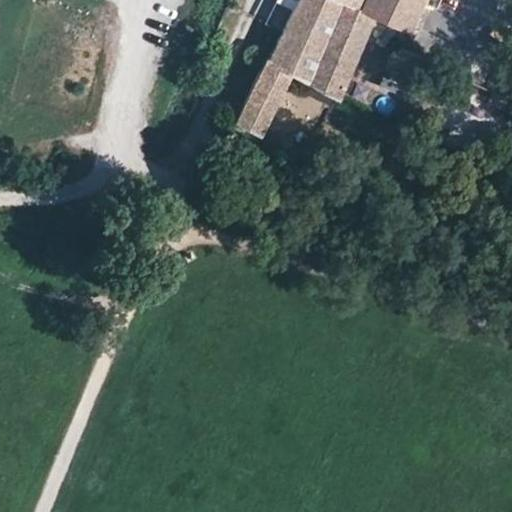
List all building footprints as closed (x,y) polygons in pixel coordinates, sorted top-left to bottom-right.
[(373,15),(339,0),(295,0),(264,61),(288,73),(336,97),(373,15)] [(339,0),(373,15),(406,30),(410,21),(419,0),(339,0)] [(288,73),(264,61),(234,122),(257,133),(268,113),(288,73)] [(510,83),(492,74),(486,84),(505,94),(510,83)] [(257,133),(234,122),(231,127),(259,142),(272,115),(268,113),(257,133)]
